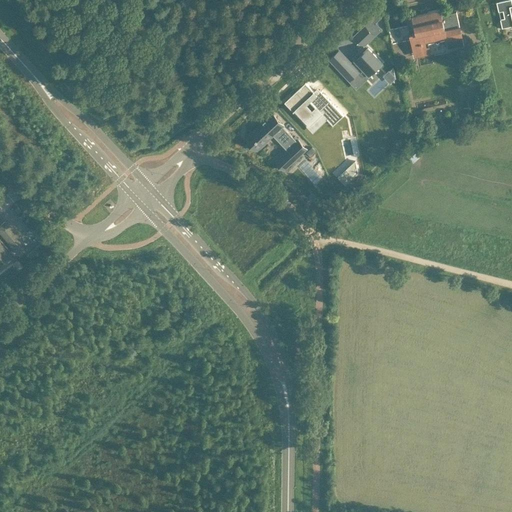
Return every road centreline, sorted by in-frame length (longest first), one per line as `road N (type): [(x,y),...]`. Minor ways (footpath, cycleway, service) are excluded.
road 1 (secondary): [(286,392),(268,323),(158,196)]
road 2 (secondary): [(145,209),(244,316),(286,392)]
road 3 (unclassified): [(187,152),(347,0)]
road 4 (track): [(315,245),(330,240),(511,287)]
road 5 (unclassified): [(315,245),(279,197),(187,152)]
road 6 (secondary): [(37,80),(133,195)]
road 7 (secondary): [(145,183),(37,80)]
road 8 (secondary): [(286,392),(288,511)]
